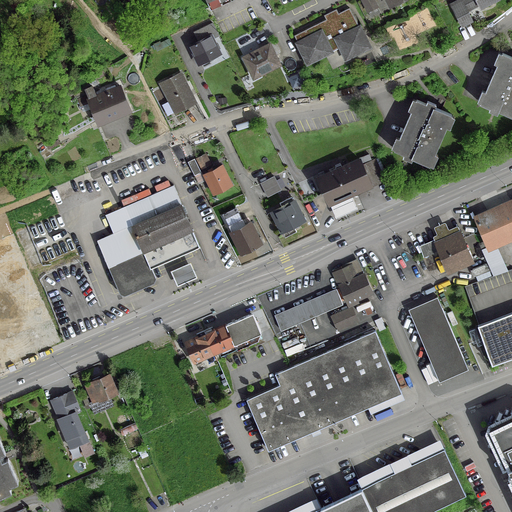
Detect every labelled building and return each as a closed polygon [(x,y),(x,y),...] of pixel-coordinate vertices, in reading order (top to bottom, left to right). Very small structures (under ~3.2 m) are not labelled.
[(205,0),(210,10),(229,0),(205,0)] [(372,0),(361,0),(370,17),(379,12),(372,0)] [(460,0),(450,5),(461,25),(471,20),(460,0)] [(368,47),(348,8),(335,15),(336,17),(329,21),(328,19),(293,36),(307,63),(340,47),(345,58),(368,47)] [(202,40),(189,46),(198,64),(219,54),(211,39),(218,36),(212,23),(197,30),(202,40)] [(260,73),(278,64),(270,47),(262,51),(259,50),(243,58),(251,74),(259,71),(260,73)] [(511,55),(511,58),(501,53),(479,103),(489,108),(488,110),(496,114),(497,111),(511,117),(511,55)] [(171,98),(178,111),(195,102),(180,73),(159,83),(168,100),(171,98)] [(88,101),(97,122),(129,109),(120,87),(116,89),(114,85),(105,89),(106,90),(100,93),(99,91),(95,93),(92,87),(85,90),(89,100),(88,101)] [(425,104),(416,99),(393,150),(403,154),(402,157),(410,161),(412,158),(429,165),(451,115),(434,107),(435,104),(431,102),(427,101),(425,104)] [(46,145),(48,149),(59,143),(57,140),(46,145)] [(209,164),(204,154),(196,158),(201,168),(209,164)] [(361,158),(315,178),(329,208),(331,207),(353,197),(374,188),(373,187),(384,182),(374,160),(363,164),(361,158)] [(200,172),(193,159),(187,162),(193,175),(200,172)] [(213,192),(230,184),(221,166),(212,171),(211,168),(207,170),(208,173),(204,175),(213,192)] [(280,190),(273,177),(260,183),(266,196),(280,190)] [(142,251),(150,267),(151,267),(198,246),(172,186),(148,196),(156,215),(131,225),(142,251)] [(292,226),(303,220),(291,197),(284,200),(286,203),(281,206),(281,207),(272,212),(284,236),(295,231),(292,226)] [(358,209),(353,197),(331,207),(336,219),(358,209)] [(511,201),(475,218),(487,247),(511,235),(511,201)] [(229,216),(225,207),(217,211),(221,220),(229,216)] [(250,248),(260,243),(250,222),(244,225),(241,219),(228,225),(231,232),(230,232),(241,253),(241,252),(242,254),(251,250),(250,248)] [(438,250),(447,271),(472,260),(459,231),(421,248),(424,256),(438,250)] [(155,277),(151,267),(150,267),(142,251),(107,266),(119,293),(123,295),(153,282),(155,277)] [(198,278),(191,263),(171,272),(178,287),(198,278)] [(488,270),(485,264),(471,269),(474,276),(488,270)] [(347,302),(371,291),(363,274),(355,277),(350,265),(333,272),(347,302)] [(280,330),(342,304),(336,290),(274,317),(280,330)] [(407,309),(438,381),(467,368),(437,297),(407,309)] [(336,330),(337,330),(357,321),(351,307),(330,316),(336,328),(335,329),(335,330),(336,330)] [(492,368),(511,361),(511,312),(477,325),(492,368)] [(184,343),(192,361),(261,332),(253,313),(210,331),(210,330),(209,328),(198,333),(198,335),(199,336),(184,343)] [(267,449),(401,392),(374,330),(274,373),(279,384),(245,399),(267,449)] [(98,380),(97,377),(91,380),(92,382),(85,385),(92,401),(115,391),(108,375),(98,380)] [(79,409),(71,391),(53,399),(60,417),(62,417),(63,420),(61,421),(64,428),(62,429),(70,447),(79,443),(85,456),(93,452),(87,439),(86,439),(74,411),(79,409)] [(511,478),(510,479),(511,484),(511,412),(489,424),(487,431),(503,466),(508,464),(509,466),(507,466),(509,471),(507,472),(510,477),(511,476),(511,478)] [(5,452),(0,441),(0,489),(17,482),(6,455),(5,452)] [(443,448),(361,487),(372,511),(426,511),(465,494),(443,448)] [(372,511),(361,487),(308,511),(372,511)]
